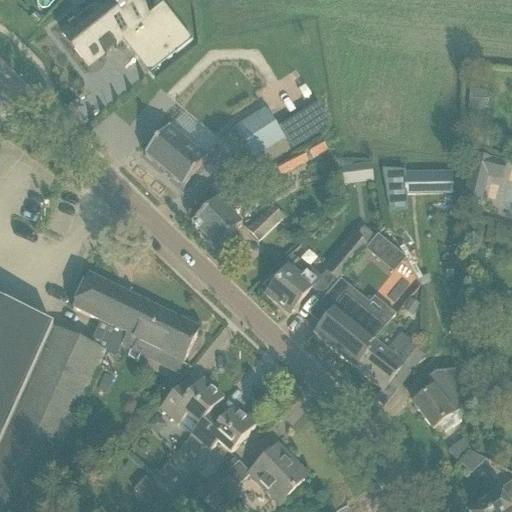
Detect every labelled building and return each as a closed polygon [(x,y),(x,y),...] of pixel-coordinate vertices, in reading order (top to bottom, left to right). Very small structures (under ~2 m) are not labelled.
[(68,30),(62,35),(86,66),(102,54),(104,57),(104,58),(106,57),(105,56),(109,53),(114,49),(115,50),(116,49),(113,46),(113,45),(115,44),(120,40),(135,59),(157,41),(171,59),(192,42),(162,5),(148,16),(146,18),(142,21),(132,29),(124,19),(122,16),(123,15),(120,12),(118,9),(117,10),(108,0),(105,0),(102,3),(102,2),(101,2),(101,3),(100,3),(97,6),(97,5),(96,6),(96,7),(97,7),(95,8),(89,13),(73,26),(73,25),(72,25),(72,26),(68,29),(68,28),(67,29),(68,30)] [(260,45),(207,67),(199,48),(159,64),(169,89),(212,71),(220,90),(234,84),(238,94),(259,85),(254,73),(268,67),(260,45)] [(511,86),(501,83),(482,151),(511,159),(511,86)] [(469,92),(468,109),(487,109),(487,93),(469,92)] [(254,161),(285,140),(264,109),(233,130),(254,161)] [(168,128),(144,157),(182,189),(207,160),(168,128)] [(280,176),(307,162),(303,155),(276,169),(280,176)] [(473,156),(463,198),(481,202),(487,178),(491,161),(473,156)] [(340,188),(371,181),(366,161),(335,169),(340,188)] [(285,185),(280,177),(275,169),(249,184),(259,201),(285,185)] [(405,173),(382,171),(389,214),(407,213),(405,173)] [(409,196),(450,195),(450,174),(409,175),(409,196)] [(218,201),(191,226),(215,251),(230,237),(242,225),(225,208),(236,197),(224,184),(212,194),(218,201)] [(259,242),(283,218),(271,206),(247,230),(259,242)] [(377,237),(365,251),(378,263),(390,249),(377,237)] [(354,238),(326,272),(338,282),(366,249),(354,238)] [(319,280),(296,260),(265,297),(288,317),(319,280)] [(182,366),(199,331),(88,276),(72,310),(126,336),(121,347),(145,359),(149,349),(182,366)] [(366,357),(371,351),(368,348),(376,338),(384,329),(344,296),(312,336),(355,371),(366,357)] [(410,301),(403,312),(412,317),(418,306),(410,301)] [(52,329),(51,328),(0,305),(0,511),(32,511),(104,354),(51,330),(52,329)] [(389,338),(397,329),(390,323),(384,329),(376,338),(368,348),(371,351),(355,371),(383,393),(388,386),(396,393),(424,358),(410,346),(398,360),(380,346),(388,337),(389,338)] [(429,394),(413,406),(432,432),(439,427),(439,428),(444,434),(460,423),(460,422),(459,412),(458,402),(455,371),(435,373),(423,382),(431,393),(429,394)] [(165,404),(159,411),(177,427),(178,426),(190,437),(189,438),(222,401),(201,382),(187,398),(178,391),(179,390),(178,389),(165,404)] [(209,417),(223,401),(222,401),(189,438),(208,455),(217,445),(230,457),(254,429),(233,410),(219,426),(209,417)] [(100,461),(111,448),(91,431),(80,444),(100,461)] [(462,442),(449,452),(456,461),(469,451),(462,442)] [(288,466),(291,463),(277,448),(248,477),(277,507),(304,482),(288,466)] [(213,511),(237,490),(236,489),(218,470),(204,484),(195,493),(193,495),(209,511),(213,511)] [(191,480),(186,484),(195,493),(204,484),(199,480),(191,480)] [(511,511),(511,499),(503,507),(494,495),(471,511),(511,511)]
